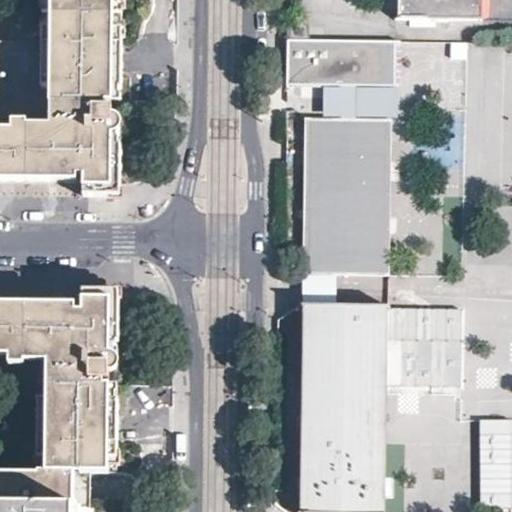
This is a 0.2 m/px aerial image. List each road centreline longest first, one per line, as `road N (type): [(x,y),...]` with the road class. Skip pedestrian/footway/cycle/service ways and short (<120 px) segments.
road 1 (residential): [(187,239),(198,366),(194,511)]
road 2 (residential): [(245,511),(256,241)]
road 3 (residential): [(256,241),(251,0)]
road 4 (residential): [(202,0),(187,239)]
road 5 (residential): [(0,234),(187,239)]
